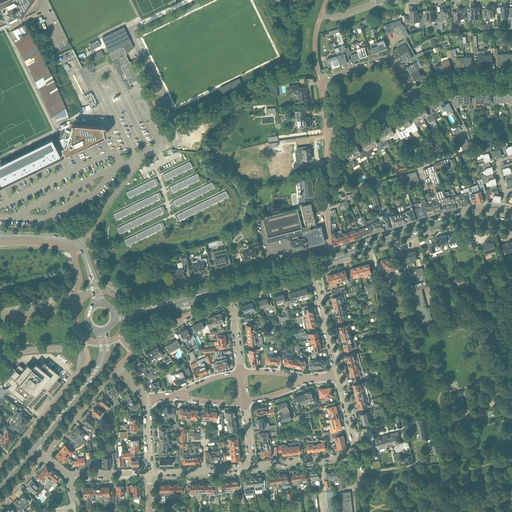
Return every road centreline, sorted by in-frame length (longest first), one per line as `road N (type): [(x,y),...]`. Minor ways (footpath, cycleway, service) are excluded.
road 1 (residential): [(231,297),(313,274),(336,374)]
road 2 (residential): [(327,248),(182,284),(179,301)]
road 3 (tertiary): [(351,252),(458,219),(500,219)]
road 4 (tertiary): [(35,449),(103,364),(109,327)]
road 5 (residential): [(116,367),(164,328),(231,297)]
road 6 (unclassified): [(78,244),(135,157),(162,145)]
